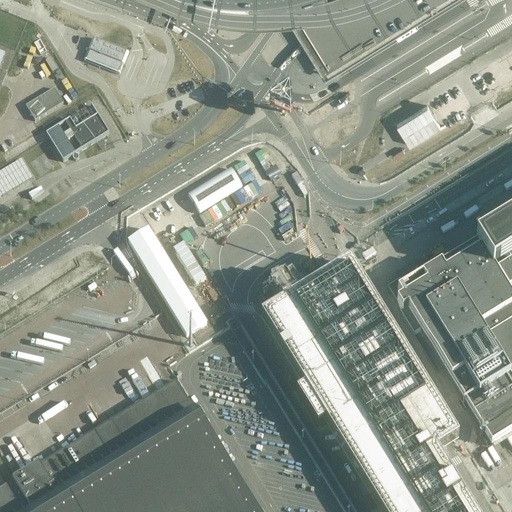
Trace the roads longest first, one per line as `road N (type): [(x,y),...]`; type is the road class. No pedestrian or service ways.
road 1 (tertiary): [(5,274),(224,140)]
road 2 (tertiary): [(196,125),(0,247)]
road 3 (tertiary): [(401,183),(365,192),(336,181),(271,79)]
road 4 (primary): [(201,0),(247,14),(291,15),(376,0)]
road 5 (tertiary): [(277,126),(326,195),(344,204),(384,198),(401,183)]
road 6 (tertiary): [(401,183),(511,116)]
